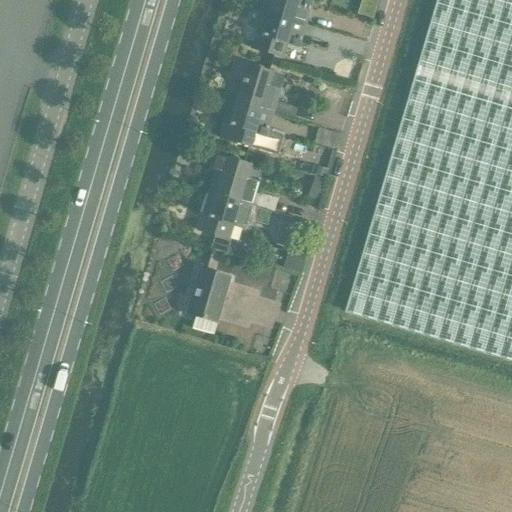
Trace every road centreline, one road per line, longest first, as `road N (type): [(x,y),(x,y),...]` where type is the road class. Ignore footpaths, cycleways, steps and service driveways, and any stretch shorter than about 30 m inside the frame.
road 1 (unclassified): [(395,0),(239,511)]
road 2 (primary): [(22,511),(173,0)]
road 3 (primary): [(146,0),(0,491)]
road 4 (unclassified): [(0,294),(85,0)]
